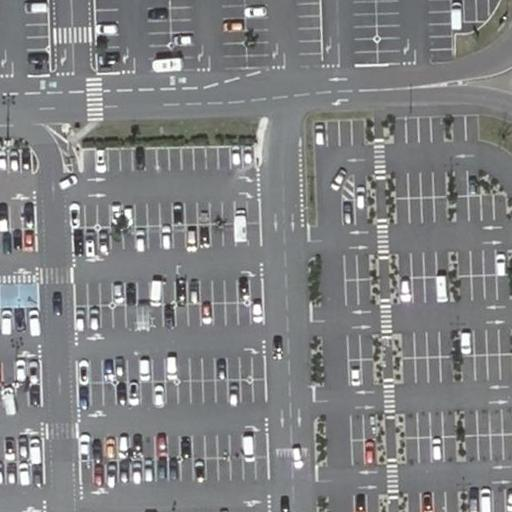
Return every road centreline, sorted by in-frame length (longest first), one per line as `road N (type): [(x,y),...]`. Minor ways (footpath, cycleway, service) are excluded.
road 1 (unclassified): [(416,87),(0,99)]
road 2 (unknown): [(330,240),(338,511)]
